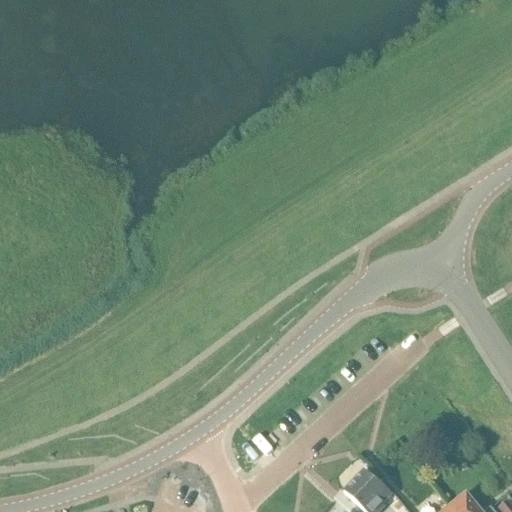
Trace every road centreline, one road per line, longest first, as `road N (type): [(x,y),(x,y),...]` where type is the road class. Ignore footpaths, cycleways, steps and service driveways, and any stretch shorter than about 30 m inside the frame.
road 1 (tertiary): [(199,433),(340,310),(375,285),(442,259)]
road 2 (residential): [(238,502),(422,343)]
road 3 (tertiary): [(4,511),(129,473),(199,433)]
